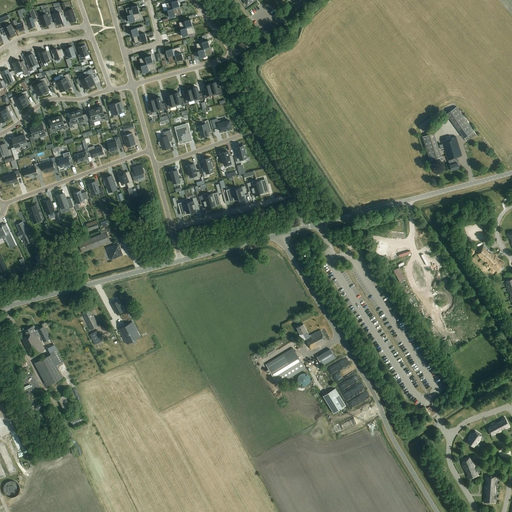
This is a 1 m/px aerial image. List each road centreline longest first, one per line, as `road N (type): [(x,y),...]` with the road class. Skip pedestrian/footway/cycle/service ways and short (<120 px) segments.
road 1 (unclassified): [(436,511),(280,234)]
road 2 (tertiary): [(0,308),(280,234)]
road 3 (tertiary): [(280,234),(511,172)]
road 4 (residential): [(154,167),(171,229),(281,198)]
road 5 (residential): [(2,207),(149,150)]
road 6 (residential): [(111,90),(44,102),(0,134)]
